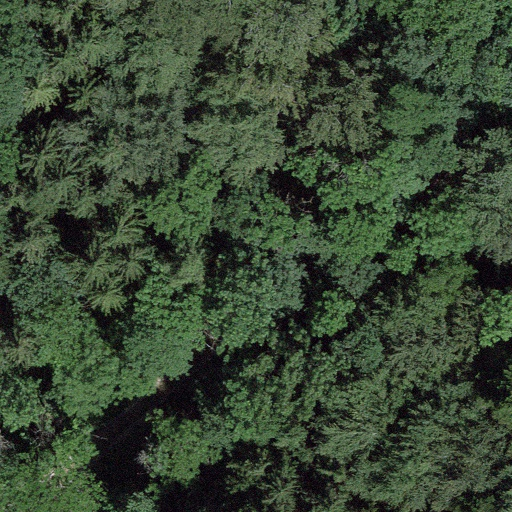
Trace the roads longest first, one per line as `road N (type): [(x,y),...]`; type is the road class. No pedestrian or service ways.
road 1 (track): [(511,143),(282,289),(12,511)]
road 2 (track): [(0,343),(200,360)]
